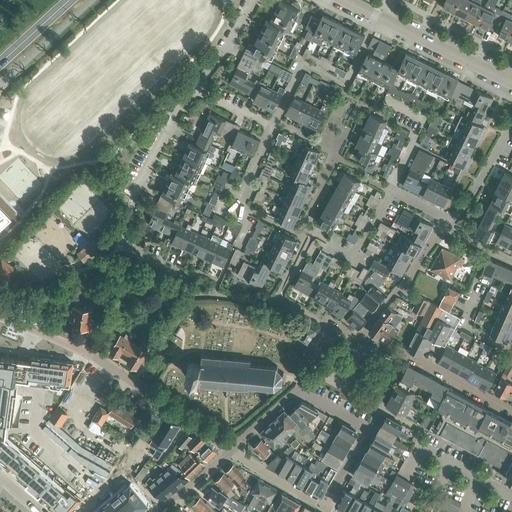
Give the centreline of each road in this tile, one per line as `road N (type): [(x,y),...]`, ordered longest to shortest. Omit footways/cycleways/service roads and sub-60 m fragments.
road 1 (residential): [(234,447),(97,357),(0,317)]
road 2 (residential): [(183,274),(123,248),(120,239),(141,179),(193,89)]
road 3 (residential): [(511,84),(345,0)]
road 4 (residential): [(329,149),(346,84),(301,64),(272,126)]
road 5 (residential): [(361,332),(511,412)]
road 6 (residential): [(361,332),(448,224)]
road 7 (residential): [(239,245),(249,223),(238,208),(272,126)]
road 8 (residential): [(313,233),(354,257),(391,192)]
